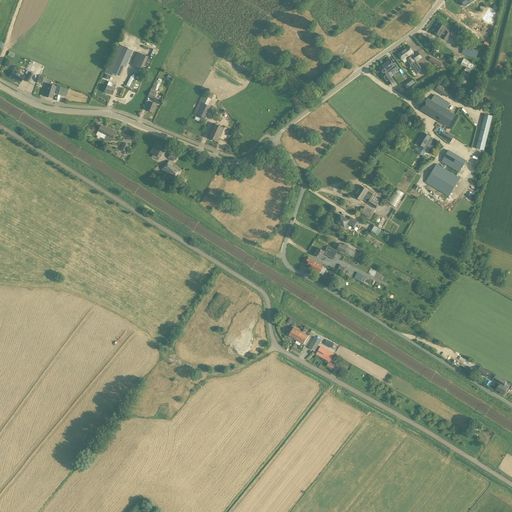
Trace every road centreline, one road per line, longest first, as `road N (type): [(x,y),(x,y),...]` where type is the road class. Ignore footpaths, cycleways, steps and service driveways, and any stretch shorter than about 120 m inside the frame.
road 1 (unclassified): [(511,485),(284,352),(272,339),(259,289),(0,125)]
road 2 (motorway): [(321,0),(230,328),(147,511)]
road 3 (motorway): [(163,511),(246,325),(334,0)]
road 4 (unclassified): [(511,405),(288,266)]
road 5 (track): [(386,0),(307,139),(302,186),(323,197)]
road 6 (unclassified): [(209,155),(112,115),(50,109),(0,86)]
road 7 (unclassified): [(288,266),(314,221),(352,77),(362,70)]
road 8 (unclassified): [(288,266),(205,213),(209,155)]
